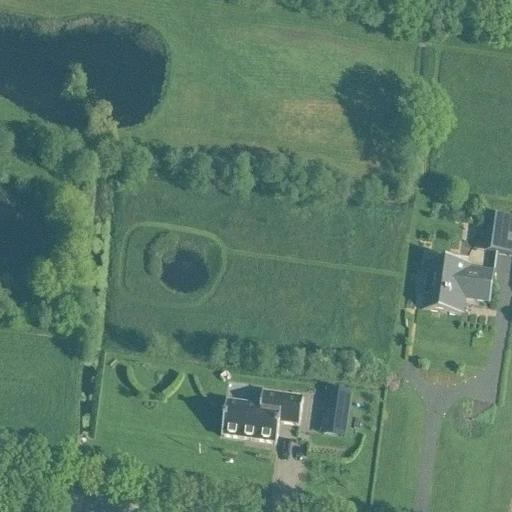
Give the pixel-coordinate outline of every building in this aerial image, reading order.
[(511,222),(490,219),(489,232),(499,233),(496,257),(511,259),(511,222)] [(483,231),(484,222),(477,221),(475,230),(483,231)] [(490,307),(495,271),(494,271),(493,278),(463,274),(464,268),(467,269),(467,267),(426,262),(426,263),(434,264),(432,277),(426,276),(423,299),(429,300),(427,313),(418,312),(418,313),(460,319),(463,301),(474,302),(474,300),(489,302),(488,307),(490,307)] [(329,395),(323,438),(344,441),(350,398),(329,395)] [(226,405),(221,440),(276,447),(279,426),(300,429),(303,402),(262,396),(260,410),(226,405)]
